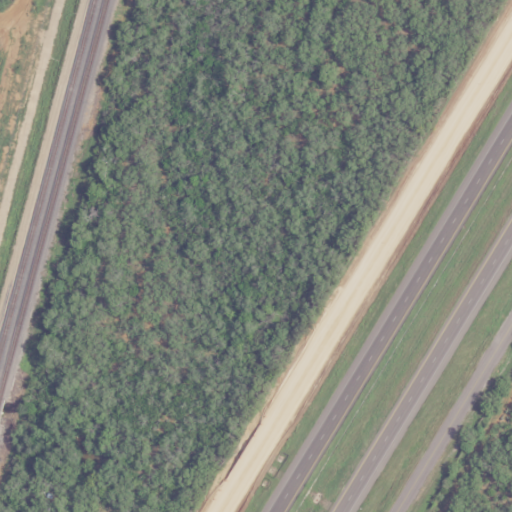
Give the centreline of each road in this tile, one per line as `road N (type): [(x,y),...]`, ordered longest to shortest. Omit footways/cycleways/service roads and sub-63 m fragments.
road 1 (tertiary): [(220,511),(511,39)]
road 2 (motorway): [(511,123),(275,511)]
road 3 (motorway): [(340,511),(511,230)]
road 4 (tertiary): [(511,321),(395,511)]
